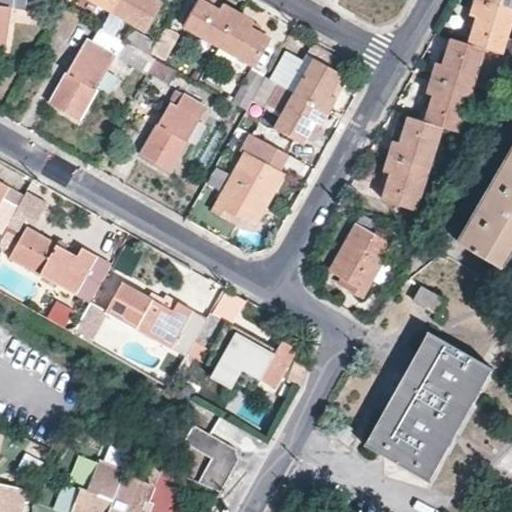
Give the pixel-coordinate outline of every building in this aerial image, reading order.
[(0,0),(0,55),(3,56),(10,6),(35,10),(36,0),(0,0)] [(91,0),(109,10),(115,0),(91,0)] [(115,0),(109,10),(122,18),(145,31),(160,4),(152,0),(115,0)] [(217,45),(235,13),(222,5),(218,12),(210,6),(198,0),(184,25),(217,45)] [(484,50),(502,55),(511,22),(511,11),(475,0),(469,18),(476,20),(473,31),(469,45),(484,50)] [(511,11),(511,0),(474,0),(475,0),(511,11)] [(79,16),(64,7),(52,29),(67,37),(79,16)] [(122,18),(109,10),(99,27),(103,29),(113,35),(122,18)] [(251,22),(235,13),(217,45),(234,55),(253,66),(267,41),(258,35),(247,29),(251,22)] [(176,35),(164,28),(155,43),(148,55),(156,60),(161,62),(176,35)] [(134,66),(142,51),(124,41),(113,35),(103,29),(88,55),(81,51),(61,86),(51,103),(63,111),(80,120),(117,57),(133,67),(134,66)] [(148,55),(155,43),(131,29),(124,41),(142,51),(148,55)] [(498,67),(502,55),(484,50),(469,45),(450,39),(446,52),(442,65),(436,64),(431,80),(470,91),(476,72),(495,77),(498,67)] [(311,64),(294,95),(326,113),(337,95),(347,77),(339,72),(345,62),(311,42),(305,53),(314,58),(311,64)] [(234,55),(217,45),(212,55),(229,65),(234,55)] [(311,64),(283,49),(266,79),(294,95),(311,64)] [(142,51),(134,66),(148,74),(149,72),(156,60),(148,55),(142,51)] [(511,58),(502,55),(498,67),(511,71),(511,58)] [(161,62),(156,60),(149,72),(168,83),(175,70),(161,62)] [(246,107),(262,77),(250,71),(233,100),(246,107)] [(284,115),(294,95),(266,79),(264,78),(253,98),(284,115)] [(440,128),(457,133),(470,91),(431,80),(426,98),(432,100),(429,111),(425,123),(440,128)] [(171,173),(208,107),(179,89),(150,141),(142,156),(171,173)] [(326,113),(294,95),(284,115),(275,129),(302,144),(307,135),(312,124),(318,127),(326,113)] [(387,158),(427,170),(440,128),(425,123),(406,117),(401,133),(398,144),(392,143),(387,158)] [(280,173),(276,170),(285,155),(246,133),(238,148),(243,151),(211,208),(224,217),(228,210),(251,224),(256,215),(280,173)] [(511,148),(458,242),(501,267),(511,248),(511,148)] [(415,212),(427,170),(387,158),(382,172),(389,174),(385,187),(381,201),(415,212)] [(0,232),(2,233),(23,194),(0,181),(0,232)] [(359,217),(354,226),(369,235),(375,225),(359,217)] [(379,264),(389,246),(369,235),(354,226),(342,247),(328,271),(350,283),(347,288),(351,290),(362,297),(371,281),(379,264)] [(9,258),(89,303),(111,264),(95,255),(82,248),(77,257),(25,227),(9,258)] [(392,271),(379,264),(371,281),(383,287),(392,271)] [(111,315),(185,357),(188,352),(193,344),(207,319),(186,307),(177,302),(172,311),(158,303),(146,296),(122,283),(105,312),(111,315)] [(445,300),(421,287),(414,301),(438,314),(445,300)] [(161,299),(149,292),(146,296),(158,303),(161,299)] [(82,317),(59,303),(49,320),(72,334),(82,317)] [(105,312),(89,303),(82,317),(72,334),(87,342),(91,336),(98,339),(111,315),(105,312)] [(261,342),(210,313),(207,319),(193,344),(207,352),(240,370),(257,379),(275,389),(296,349),(281,341),(276,350),(261,342)] [(494,368),(428,331),(364,444),(430,482),(494,368)] [(193,344),(188,352),(202,361),(207,352),(193,344)] [(287,383),(297,386),(303,361),(293,359),(287,383)] [(257,379),(240,370),(233,381),(250,391),(257,379)] [(196,483),(217,492),(236,459),(233,449),(191,425),(181,444),(209,459),(196,483)] [(158,511),(161,506),(155,503),(160,492),(131,479),(133,474),(102,460),(89,489),(81,486),(69,511),(158,511)] [(0,511),(19,511),(25,488),(0,482),(0,511)]
